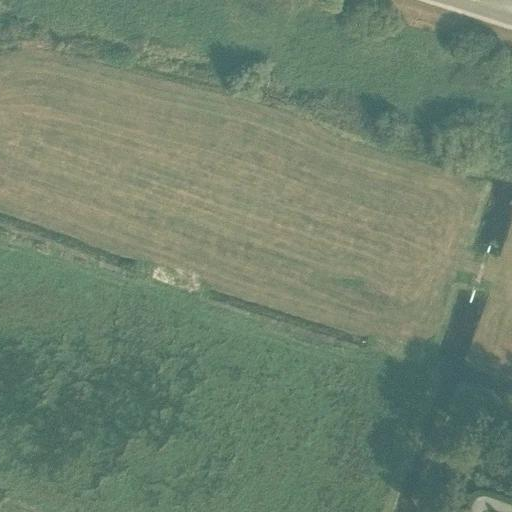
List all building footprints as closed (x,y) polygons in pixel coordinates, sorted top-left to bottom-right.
[(105,119),(94,115),(90,125),(102,128),(105,119)] [(185,130),(147,118),(140,140),(177,152),(185,130)] [(102,128),(90,125),(87,134),(99,138),(102,128)] [(177,152),(140,140),(133,163),(170,175),(177,152)] [(309,170),(272,158),(265,180),(302,192),(309,170)] [(98,166),(87,163),(84,172),(95,176),(98,166)] [(170,175),(133,163),(126,186),(163,198),(170,175)] [(95,176),(84,172),(81,182),(92,185),(95,176)] [(302,192),(265,180),(258,203),(295,215),(302,192)] [(163,198),(126,186),(118,208),(156,220),(163,198)] [(356,199),(345,196),(342,205),(353,209),(356,199)] [(295,215),(258,203),(250,226),(288,238),(295,215)] [(407,241),(417,212),(390,203),(380,233),(366,228),(358,251),(368,254),(361,277),(395,288),(410,242),(407,241)] [(353,209),(342,205),(339,215),(350,218),(353,209)] [(288,238),(250,226),(243,248),(280,260),(288,238)] [(334,242),(323,238),(320,248),(331,252),(334,242)] [(331,252),(320,248),(317,257),(328,261),(331,252)] [(219,371),(209,401),(225,406),(229,393),(273,407),(282,376),(265,371),(266,369),(264,368),(264,370),(256,368),(257,366),(256,366),(255,368),(238,362),(234,376),(219,371)] [(333,392),(306,383),(300,399),(299,399),(294,411),(296,412),(295,416),(288,413),(280,438),(297,443),(301,432),(318,437),(323,423),(326,424),(331,408),(328,407),(333,392)] [(0,423),(0,458),(4,445),(16,449),(22,430),(0,423)] [(40,439),(26,483),(49,491),(63,446),(40,439)] [(63,446),(49,491),(72,498),(86,454),(63,446)] [(107,452),(101,471),(113,475),(102,508),(115,511),(125,511),(141,463),(107,452)] [(141,463),(125,511),(150,511),(157,494),(168,497),(177,470),(166,466),(164,471),(141,463)] [(189,491),(182,511),(209,511),(214,499),(189,491)] [(214,499),(209,511),(236,511),(239,506),(214,499)]
